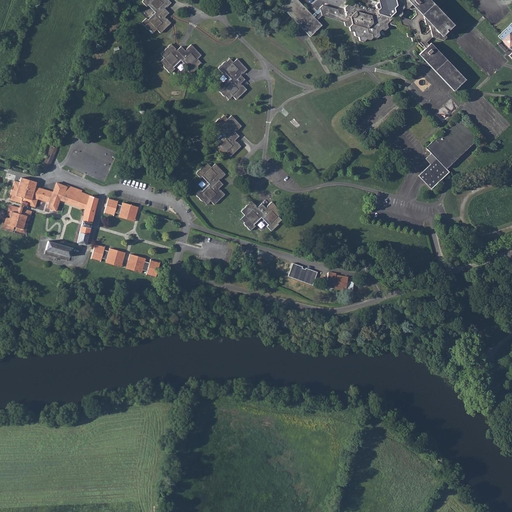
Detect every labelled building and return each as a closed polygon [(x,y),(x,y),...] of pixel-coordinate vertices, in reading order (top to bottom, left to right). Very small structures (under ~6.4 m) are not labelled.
[(142,0),(140,3),(145,8),(146,6),(154,14),(146,20),(145,19),(140,23),(150,34),(155,30),(159,34),(170,24),(164,18),(168,14),(164,10),(170,4),(166,0),(142,0)] [(406,32),(407,35),(410,36),(411,40),(415,42),(417,41),(423,48),(418,53),(453,90),(465,78),(430,41),(428,43),(426,41),(431,36),(442,39),(446,35),(445,33),(448,33),(451,30),(451,28),(453,28),(457,25),(456,21),(452,20),(451,16),(447,15),(447,11),(442,10),(441,5),(437,4),(436,1),(433,0),(430,3),(427,0),(377,0),(374,3),(375,8),(368,6),(365,9),(364,5),(361,4),(358,7),(357,3),(353,2),(350,5),(346,3),(343,7),(344,11),(342,13),(338,11),(337,8),(322,4),(319,7),(320,10),(313,16),(297,0),(287,0),(280,6),(309,36),(321,24),(316,19),(321,15),(343,21),(344,25),(348,26),(348,30),(353,31),(354,35),(358,36),(358,39),(362,41),(365,38),(369,39),(372,36),(376,37),(379,34),(378,31),(381,28),(384,29),(389,23),(401,26),(402,31),(406,32)] [(511,28),(497,42),(511,58),(511,28)] [(159,63),(164,69),(169,74),(174,70),(172,68),(180,61),(187,68),(186,69),(190,74),(201,64),(197,59),(201,56),(191,45),(184,51),(180,47),(176,51),(174,48),(170,45),(167,48),(160,55),(163,59),(159,63)] [(221,85),(216,90),(227,101),(231,96),(235,101),(246,90),(240,84),(245,80),(241,76),(247,70),(236,59),(232,63),(228,58),(217,68),(221,73),(223,72),(230,80),(223,87),(221,85)] [(216,142),(211,146),(221,157),(226,153),(230,157),(240,146),(234,140),(238,137),(235,133),(241,127),(231,116),(227,120),(223,115),(211,126),(216,130),(218,129),(225,136),(217,143),(216,142)] [(436,160),(418,177),(431,191),(450,173),(446,169),(448,167),(449,167),(451,165),(450,165),(471,145),(471,146),(473,144),(472,144),(479,137),(459,117),(426,149),(436,160)] [(48,153),(44,163),(48,165),(53,155),(48,153)] [(200,189),(195,194),(206,205),(210,200),(214,205),(225,194),(219,188),(223,185),(219,181),(225,175),(215,164),(211,168),(207,163),(196,174),(200,179),(202,178),(208,184),(201,191),(200,189)] [(65,191),(66,187),(56,183),(52,192),(35,187),(37,182),(21,177),(20,182),(14,180),(9,199),(20,202),(21,199),(26,200),(26,203),(23,203),(24,205),(26,206),(27,204),(34,206),(37,198),(49,201),(47,207),(56,210),(60,199),(85,209),(77,242),(85,245),(97,199),(80,192),(78,196),(65,191)] [(67,184),(66,187),(65,191),(78,196),(80,192),(81,190),(67,184)] [(244,215),(240,219),(250,230),(255,226),(253,224),(261,217),(268,225),(266,227),(271,231),(282,221),(278,216),(282,212),(272,202),(265,208),(261,204),(257,208),(251,201),(241,211),(244,215)] [(111,203),(108,202),(104,214),(113,217),(114,213),(120,215),(118,218),(133,223),(137,211),(122,206),(116,204),(111,203)] [(9,205),(3,226),(24,232),(31,211),(9,205)] [(47,240),(44,254),(68,260),(72,247),(47,240)] [(104,248),(95,245),(91,258),(100,261),(101,257),(106,259),(105,262),(120,267),(124,253),(109,249),(108,251),(103,249),(104,248)] [(145,258),(130,254),(126,269),(140,273),(141,269),(147,271),(146,275),(156,277),(160,263),(156,261),(150,260),(149,263),(144,261),(145,258)] [(285,260),(282,269),(287,271),(290,262),(285,260)] [(292,263),(288,276),(313,285),(318,272),(292,263)] [(329,272),(326,286),(346,289),(348,277),(336,274),(336,273),(329,272)]
